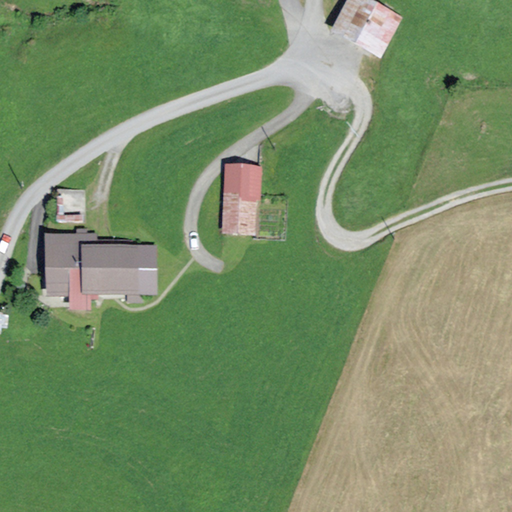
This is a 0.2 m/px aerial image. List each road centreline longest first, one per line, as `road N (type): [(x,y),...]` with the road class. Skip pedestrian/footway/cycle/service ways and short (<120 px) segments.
road 1 (residential): [(0,263),(28,200),(64,167),(158,113),(292,64),(309,34),(313,0)]
road 2 (track): [(511,184),(468,193),(370,238),(341,239),(326,221),(325,193),(367,106),(358,88),(302,52)]
